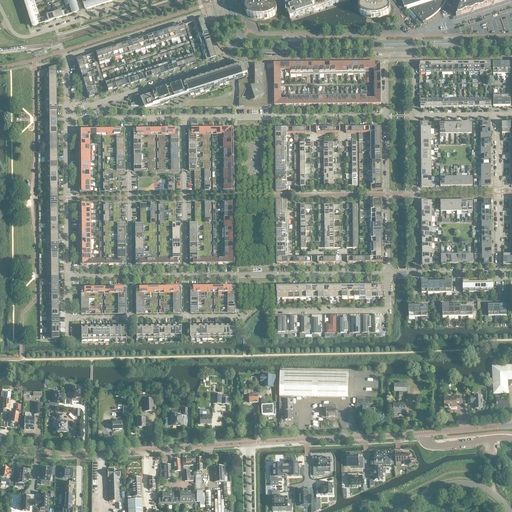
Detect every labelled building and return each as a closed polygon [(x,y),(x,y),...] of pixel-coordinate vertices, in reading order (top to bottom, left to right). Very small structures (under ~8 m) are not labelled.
[(90,8),(87,0),(81,0),(85,10),(90,8)] [(93,0),(87,0),(90,8),(95,7),(93,0)] [(313,10),(310,0),(309,0),(306,0),(302,1),(302,0),(300,0),(299,1),(300,2),(292,5),(292,6),(293,5),(297,16),(313,11),(313,10)] [(320,9),(316,0),(309,0),(310,0),(313,10),(313,11),(320,9)] [(326,7),(323,0),(316,0),(320,9),(326,7)] [(389,6),(389,5),(388,5),(387,4),(385,3),(384,3),(383,2),(382,2),(381,2),(381,5),(379,4),(380,1),(380,0),(377,0),(376,3),(375,3),(375,1),(374,1),(374,7),(373,7),(371,2),(371,1),(369,2),(367,2),(365,3),(363,4),(361,5),(360,6),(359,6),(359,7),(359,8),(358,9),(358,10),(358,11),(359,12),(359,13),(360,14),(361,15),(362,15),(363,16),(364,16),(364,17),(366,17),(368,18),(370,18),(372,19),(373,19),(375,19),(377,19),(378,18),(380,18),(381,18),(383,17),(384,17),(385,16),(386,16),(388,15),(389,14),(389,13),(390,13),(390,12),(390,11),(391,10),(391,9),(390,9),(390,8),(390,7),(389,6)] [(406,7),(429,0),(401,0),(404,7),(404,8),(405,8),(406,7)] [(411,9),(438,0),(429,0),(406,7),(407,10),(411,9)] [(439,11),(441,9),(442,8),(443,6),(444,4),(445,3),(446,2),(446,0),(438,0),(411,9),(423,22),(426,21),(428,20),(430,19),(431,18),(432,17),(434,16),(435,15),(436,14),(437,13),(438,12),(439,11)] [(481,9),(477,0),(465,0),(462,1),(462,0),(461,0),(460,0),(461,0),(460,0),(460,1),(460,2),(460,3),(461,3),(458,12),(458,13),(457,16),(463,14),(475,10),(481,9)] [(502,2),(501,0),(477,0),(481,9),(502,2)] [(276,7),(275,7),(275,6),(274,6),(272,5),(270,4),(269,3),(267,3),(267,6),(266,6),(266,5),(267,2),(264,1),(263,4),(261,4),(261,2),(261,8),(260,8),(258,3),(258,2),(257,3),(256,3),(255,3),(254,3),(252,4),(251,4),(250,5),(249,5),(248,6),(247,7),(246,7),(246,8),(245,9),(245,10),(245,11),(245,12),(245,13),(246,13),(246,14),(246,15),(247,15),(248,16),(249,17),(250,17),(251,18),(253,19),(255,19),(257,19),(258,20),(260,20),(261,20),(263,20),(265,20),(267,19),(268,19),(269,18),(271,18),(273,17),(274,16),(276,15),(277,14),(277,13),(277,12),(277,11),(277,10),(277,9),(277,8),(276,8),(276,7)] [(297,16),(293,5),(292,6),(292,5),(291,3),(286,5),(286,6),(287,8),(286,8),(286,12),(288,12),(290,19),(297,16)] [(78,12),(78,11),(76,7),(67,10),(65,10),(67,16),(78,12)] [(43,24),(67,16),(65,10),(41,18),(43,24)] [(43,24),(41,18),(40,18),(40,19),(30,22),(32,27),(43,24)] [(186,35),(184,26),(183,25),(178,27),(181,37),(186,35)] [(181,37),(178,27),(173,29),(176,38),(181,37)] [(176,38),(173,29),(168,30),(171,40),(176,38)] [(171,40),(168,30),(163,32),(166,42),(171,40)] [(166,42),(163,32),(157,34),(161,43),(166,42)] [(161,43),(157,34),(152,35),(155,45),(161,43)] [(155,45),(152,35),(147,37),(150,47),(155,45)] [(150,47),(147,37),(142,38),(145,48),(150,47)] [(145,48),(142,38),(137,40),(140,50),(145,48)] [(140,50),(137,40),(132,42),(135,52),(140,50)] [(135,52),(132,42),(127,43),(130,53),(135,52)] [(130,53),(127,43),(122,45),(125,55),(130,53)] [(125,55),(122,45),(116,47),(120,56),(125,55)] [(120,56),(116,47),(111,48),(114,58),(120,56)] [(114,58),(111,48),(106,50),(109,60),(114,58)] [(109,60),(106,50),(101,52),(104,61),(109,60)] [(104,61),(101,52),(96,53),(99,63),(104,61)] [(196,64),(193,54),(187,56),(191,66),(196,64)] [(229,82),(249,75),(246,68),(247,67),(249,66),(248,65),(246,66),(245,65),(216,75),(220,87),(230,84),(229,82)] [(268,107),(268,71),(265,72),(265,70),(265,65),(256,65),(255,65),(255,75),(239,80),(239,81),(239,89),(239,107),(245,107),(265,107),(268,107)] [(56,78),(56,66),(48,69),(49,72),(44,72),(44,78),(56,78)] [(220,87),(216,75),(206,78),(210,90),(220,87)] [(210,90),(206,78),(196,81),(200,94),(210,90)] [(113,91),(110,81),(105,83),(108,92),(113,91)] [(200,94),(196,81),(187,84),(190,94),(188,95),(189,97),(200,94)] [(190,94),(187,84),(186,84),(183,85),(167,90),(173,99),(185,96),(185,94),(187,93),(188,95),(190,94)] [(173,99),(167,90),(166,90),(158,93),(157,93),(158,93),(154,94),(154,95),(143,98),(143,99),(131,104),(131,106),(145,107),(146,108),(150,107),(153,107),(154,107),(156,107),(157,107),(158,106),(161,106),(163,105),(165,104),(167,103),(173,99)] [(57,128),(57,117),(57,112),(45,112),(45,117),(49,117),(49,120),(49,123),(45,123),(45,128),(57,128)] [(333,153),(333,147),(339,147),(339,143),(340,143),(340,142),(329,143),(329,154),(333,153)] [(357,153),(357,143),(357,142),(346,142),(346,143),(346,147),(352,147),(352,153),(357,153)] [(305,154),(305,147),(311,147),(311,143),(300,143),(300,154),(305,154)] [(329,154),(329,143),(317,143),(318,143),(318,147),(324,147),(324,153),(324,154),(329,154)] [(329,164),(329,154),(324,154),(324,153),(317,153),(317,154),(318,154),(318,158),(324,158),(324,164),(329,164)] [(334,164),(333,158),(339,158),(339,154),(340,154),(340,153),(333,153),(329,154),(329,164),(334,164)] [(357,164),(357,153),(352,153),(346,153),(346,154),(346,158),(352,158),(352,164),(357,164)] [(305,165),(305,164),(305,158),(311,158),(311,154),(312,154),(305,154),(300,154),(300,165),(305,165)] [(305,176),(305,175),(305,169),(311,169),(311,165),(312,165),(312,164),(305,164),(305,165),(300,165),(300,176),(305,176)] [(329,175),(329,164),(324,164),(317,164),(317,165),(318,165),(318,169),(324,169),(324,175),(329,175)] [(334,175),(334,169),(340,169),(340,164),(334,164),(329,164),(329,175),(334,175)] [(357,175),(357,164),(352,164),(346,164),(346,169),(352,169),(352,175),(357,175)] [(305,186),(305,180),(311,180),(311,176),(312,176),(312,175),(305,175),(305,176),(300,176),(300,187),(305,186)] [(329,186),(329,175),(324,175),(318,175),(318,176),(318,180),(324,180),(324,186),(329,186)] [(334,186),(334,180),(340,179),(340,175),(334,175),(329,175),(329,186),(334,186)] [(358,186),(357,175),(352,175),(346,175),(346,179),(352,179),(352,186),(358,186)] [(58,206),(58,196),(58,190),(45,190),(46,196),(50,196),(50,199),(50,201),(46,201),(46,207),(58,206)] [(306,216),(306,210),(312,210),(312,206),(312,205),(301,205),(301,216),(306,216)] [(329,216),(329,205),(318,205),(318,206),(318,210),(324,210),(324,216),(329,216)] [(334,216),(334,210),(340,210),(340,205),(329,205),(329,216),(334,216)] [(358,216),(358,205),(346,205),(347,205),(347,209),(353,209),(353,216),(358,216)] [(306,227),(306,221),(312,221),(312,216),(306,216),(301,216),(301,227),(306,227)] [(329,227),(329,216),(324,216),(318,216),(319,221),(325,220),(325,227),(329,227)] [(334,227),(334,220),(340,220),(340,216),(341,216),(334,216),(329,216),(329,227),(334,227)] [(358,227),(358,216),(353,216),(346,216),(347,216),(347,220),(353,220),(353,226),(353,227),(358,227)] [(358,238),(358,227),(353,227),(353,226),(346,227),(347,227),(347,231),(353,231),(353,237),(353,238),(358,238)] [(306,238),(306,232),(312,231),(312,227),(306,227),(301,227),(301,238),(306,238)] [(330,238),(329,227),(325,227),(318,227),(319,227),(319,231),(325,231),(325,238),(330,238)] [(334,238),(334,231),(340,231),(340,227),(341,227),(334,227),(329,227),(330,238),(334,238)] [(334,249),(334,242),(340,242),(340,238),(341,238),(341,237),(334,238),(330,238),(330,249),(334,249)] [(358,248),(358,238),(353,238),(353,237),(347,237),(347,238),(347,242),(353,242),(353,249),(358,248)] [(306,249),(306,242),(312,242),(312,238),(306,238),(301,238),(301,249),(306,249)] [(330,249),(330,238),(325,238),(318,238),(319,238),(319,242),(325,242),(325,249),(330,249)] [(58,278),(58,275),(58,269),(46,270),(46,275),(51,275),(51,278),(51,280),(46,280),(46,286),(59,286),(58,278)] [(349,314),(337,315),(337,335),(337,338),(344,338),(350,338),(349,335),(349,314)] [(357,314),(349,314),(349,335),(350,338),(356,338),(362,338),(362,334),(362,314),(357,314)] [(374,314),(362,314),(362,334),(362,338),(367,337),(374,337),(374,334),(374,314)] [(386,314),(374,314),(374,334),(374,337),(380,337),(386,337),(386,314)] [(288,315),(275,315),(275,335),(276,335),(276,338),(281,338),(288,338),(288,335),(288,315)] [(300,315),(288,315),(288,335),(288,338),(293,338),(300,338),(300,335),(300,315)] [(301,315),(300,315),(300,335),(300,338),(306,338),(312,338),(312,335),(312,315),(301,315)] [(324,315),(312,315),(312,335),(312,338),(318,338),(325,338),(324,315)] [(329,315),(324,315),(325,338),(332,338),(337,338),(337,335),(337,315),(329,315)] [(511,365),(492,366),(493,395),(509,394),(508,388),(511,383),(511,365)] [(348,398),(348,373),(280,371),(280,397),(279,397),(279,400),(280,411),(284,411),(285,420),(292,420),(292,411),(293,411),(293,400),(293,397),(348,398)] [(275,387),(275,375),(273,375),(266,375),(266,387),(275,387)] [(407,392),(407,385),(394,384),(394,392),(399,392),(399,396),(401,396),(403,396),(403,392),(407,392)] [(75,398),(81,398),(81,387),(69,387),(69,397),(72,397),(72,400),(75,400),(75,398)] [(259,403),(259,395),(258,395),(258,392),(255,392),(255,391),(253,391),(253,390),(244,390),(244,397),(250,397),(250,403),(259,403)] [(62,403),(62,392),(55,392),(55,399),(53,399),(53,403),(62,403)] [(222,405),(222,398),(222,395),(214,394),(214,404),(222,405)] [(460,403),(459,395),(456,396),(456,398),(444,398),(445,408),(457,407),(456,403),(460,403)] [(483,409),(482,396),(475,396),(474,396),(474,397),(470,397),(471,403),(475,403),(475,409),(477,409),(477,410),(481,410),(481,409),(483,409)] [(153,411),(153,399),(144,400),(144,412),(153,411)] [(365,407),(365,399),(357,399),(357,407),(363,407),(365,407)] [(508,408),(508,401),(508,399),(496,399),(497,408),(508,408)] [(276,410),(276,402),(272,403),(272,406),(263,406),(262,407),(263,416),(274,415),(273,410),(276,410)] [(337,417),(336,404),(323,405),(324,410),(321,411),(322,418),(337,417)] [(375,412),(375,411),(374,409),(369,410),(369,407),(365,407),(363,407),(363,410),(363,411),(363,413),(363,416),(375,415),(375,412)] [(19,414),(16,413),(12,413),(11,422),(11,423),(12,423),(14,424),(14,423),(17,423),(19,414)] [(181,426),(180,415),(171,415),(172,419),(166,420),(166,424),(165,425),(165,426),(165,427),(166,428),(167,428),(168,428),(168,427),(169,427),(173,427),(176,427),(176,426),(181,426)] [(211,425),(211,418),(209,418),(209,416),(200,416),(200,425),(211,425)] [(34,431),(35,418),(24,417),(24,430),(34,431)] [(122,430),(122,422),(112,423),(112,430),(115,430),(115,431),(119,431),(119,430),(122,430)] [(67,433),(67,423),(57,423),(57,433),(67,433)] [(387,453),(369,453),(369,464),(373,463),(373,465),(385,465),(384,460),(387,460),(387,453)] [(350,455),(346,455),(346,461),(347,461),(347,467),(348,467),(348,466),(355,466),(355,469),(360,469),(360,462),(359,462),(359,456),(354,456),(354,455),(351,455),(351,456),(350,456),(350,455)] [(396,456),(395,456),(396,463),(407,462),(408,466),(415,463),(412,458),(411,455),(409,455),(406,455),(396,456)] [(313,464),(314,473),(324,472),(331,472),(330,468),(331,468),(330,463),(332,463),(332,460),(330,460),(330,459),(325,459),(325,458),(322,458),(322,459),(318,459),(317,459),(317,460),(317,464),(313,464)] [(290,466),(286,466),(286,477),(298,476),(298,474),(302,474),(302,465),(298,465),(298,464),(290,464),(290,466)] [(274,466),(270,466),(270,480),(282,480),(282,477),(286,477),(286,466),(282,466),(282,465),(274,465),(274,466)] [(11,476),(12,470),(9,469),(6,468),(5,468),(4,467),(3,468),(2,468),(1,478),(9,479),(10,476),(11,476)] [(42,468),(41,481),(50,482),(51,469),(50,469),(50,468),(46,467),(46,468),(42,468)] [(193,481),(193,475),(190,475),(190,470),(189,470),(188,467),(183,467),(183,469),(187,468),(187,470),(183,470),(184,482),(188,481),(188,486),(195,486),(194,481),(193,481)] [(224,479),(224,469),(225,469),(225,467),(214,467),(214,483),(224,482),(224,479)] [(375,468),(375,473),(374,473),(374,476),(375,476),(375,477),(375,481),(383,480),(383,474),(386,474),(386,468),(375,468)] [(66,469),(62,469),(62,479),(72,479),(72,482),(75,482),(76,470),(73,470),(73,469),(69,469),(66,469)] [(27,470),(19,470),(18,476),(17,475),(16,481),(18,481),(18,484),(17,487),(24,487),(25,484),(26,484),(26,481),(28,481),(29,474),(27,474),(27,470)] [(120,501),(119,479),(120,479),(120,477),(120,471),(108,471),(108,478),(109,502),(120,501)] [(358,477),(358,474),(348,474),(348,479),(350,479),(351,486),(352,486),(352,488),(357,488),(357,487),(357,485),(363,485),(362,477),(358,477)] [(141,496),(140,478),(131,478),(132,497),(141,496)] [(65,483),(64,494),(72,494),(73,483),(65,483)] [(333,495),(333,483),(326,483),(326,485),(322,485),(322,487),(318,487),(318,494),(326,494),(326,495),(333,495)] [(305,492),(303,492),(303,493),(300,493),(300,504),(304,504),(304,507),(309,507),(309,504),(311,504),(311,496),(308,496),(308,492),(305,492)] [(185,504),(185,493),(180,493),(180,495),(176,495),(176,496),(176,504),(185,504)] [(194,504),(194,495),(191,495),(191,493),(185,493),(185,504),(194,504)] [(72,499),(72,494),(64,494),(62,494),(61,506),(63,506),(72,506),(72,501),(73,501),(73,499),(72,499)] [(168,504),(168,494),(162,494),(162,495),(159,495),(159,504),(168,504)] [(176,496),(173,496),(173,494),(168,494),(168,504),(176,505),(176,504),(176,496)] [(205,494),(201,494),(197,494),(197,498),(197,502),(205,502),(205,494)] [(40,501),(35,500),(35,507),(40,507),(40,508),(40,511),(48,511),(48,509),(48,505),(48,503),(48,501),(48,500),(49,496),(41,495),(40,501)] [(279,497),(273,498),(273,507),(288,507),(288,511),(292,511),(292,500),(288,500),(288,497),(282,497),(279,497)] [(35,507),(35,500),(30,500),(30,498),(22,498),(22,501),(20,501),(19,507),(21,507),(21,511),(25,511),(26,511),(29,511),(29,507),(35,507)] [(142,511),(142,500),(127,501),(127,511),(142,511)]
